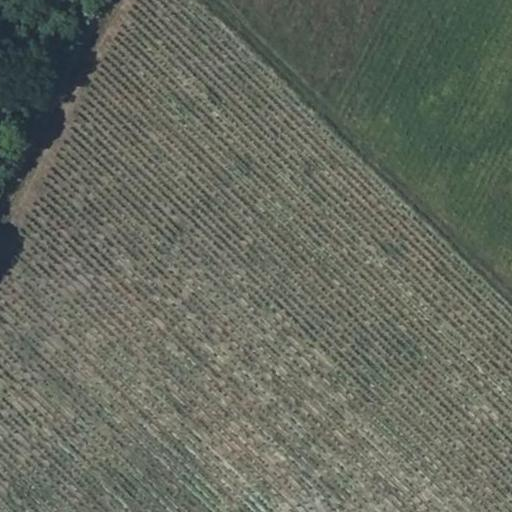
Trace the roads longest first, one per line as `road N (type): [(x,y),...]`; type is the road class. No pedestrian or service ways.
road 1 (track): [(218,0),(511,290)]
road 2 (track): [(0,274),(134,0)]
